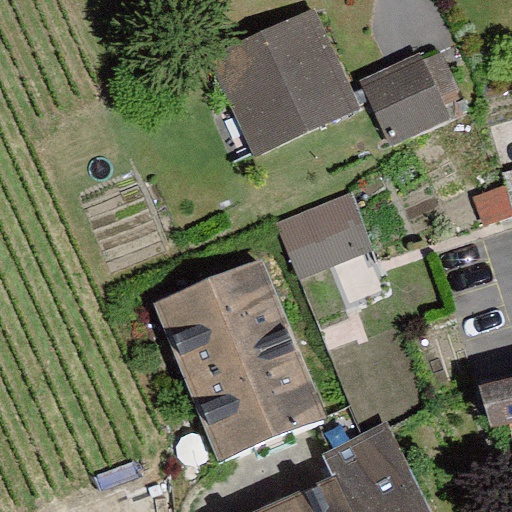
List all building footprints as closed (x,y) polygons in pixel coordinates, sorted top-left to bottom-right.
[(314,14),(219,61),(267,158),(363,111),(314,14)] [(463,32),(371,81),(407,149),(499,100),(463,32)] [(297,279),(374,251),(352,192),(275,220),(297,279)] [(277,264),(169,307),(231,461),(339,418),(277,264)] [(511,387),(503,389),(509,431),(511,430),(511,387)] [(340,484),(274,511),(432,511),(388,430),(329,460),(340,484)]
